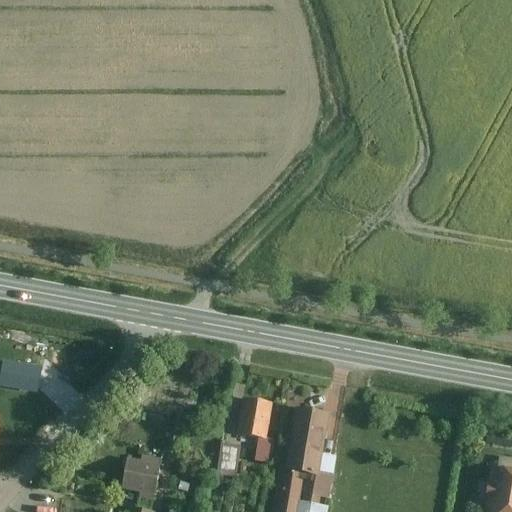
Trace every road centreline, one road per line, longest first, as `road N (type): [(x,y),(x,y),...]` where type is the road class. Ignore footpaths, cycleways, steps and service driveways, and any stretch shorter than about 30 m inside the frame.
road 1 (track): [(209,286),(501,0)]
road 2 (secondary): [(158,316),(511,381)]
road 3 (residential): [(14,482),(124,373),(158,316)]
road 4 (track): [(324,173),(289,86),(283,17)]
road 5 (secondary): [(0,287),(158,316)]
